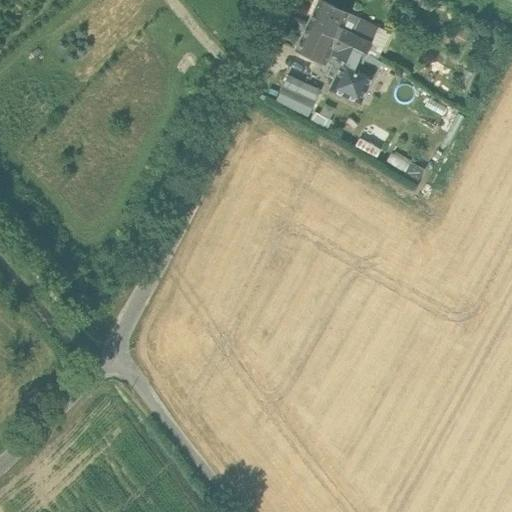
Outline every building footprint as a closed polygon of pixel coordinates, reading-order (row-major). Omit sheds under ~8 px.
[(348,12),(321,0),(318,0),(306,24),(353,46),(366,52),(377,28),(365,22),(364,24),(348,17),(348,15),(347,15),(348,12)] [(353,46),(306,24),(294,50),(324,63),(331,48),(342,53),(340,58),(345,60),(353,46)] [(345,60),(339,73),(364,85),(369,74),(357,70),(362,59),(366,52),(353,46),(345,60)] [(385,64),(366,52),(362,59),(371,64),(370,66),(380,72),(385,64)] [(286,72),(275,100),(309,114),(321,86),(286,72)] [(364,85),(339,73),(332,88),(358,100),(364,85)]
